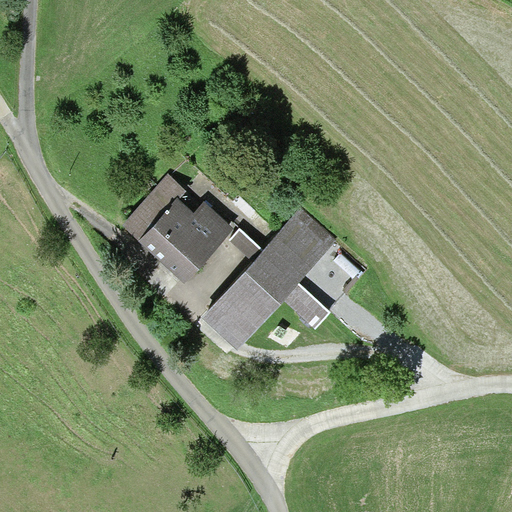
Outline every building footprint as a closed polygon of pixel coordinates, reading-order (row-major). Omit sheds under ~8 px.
[(177,191),(179,192),(187,185),(169,171),(125,216),(140,230),(177,191)] [(179,192),(177,191),(140,230),(162,252),(184,272),(233,222),(205,196),(194,207),(179,192)] [(336,238),(299,206),(263,243),(252,254),(201,306),(239,341),(283,294),(299,277),(336,238)] [(252,254),(263,243),(240,223),(230,234),(252,254)] [(331,307),(299,277),(283,294),(315,323),(331,307)]
